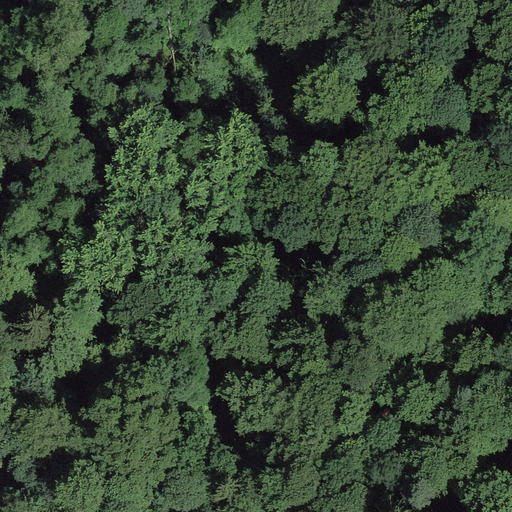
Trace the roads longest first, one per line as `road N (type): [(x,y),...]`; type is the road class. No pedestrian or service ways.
road 1 (track): [(366,0),(274,233),(198,511)]
road 2 (track): [(326,511),(511,283)]
